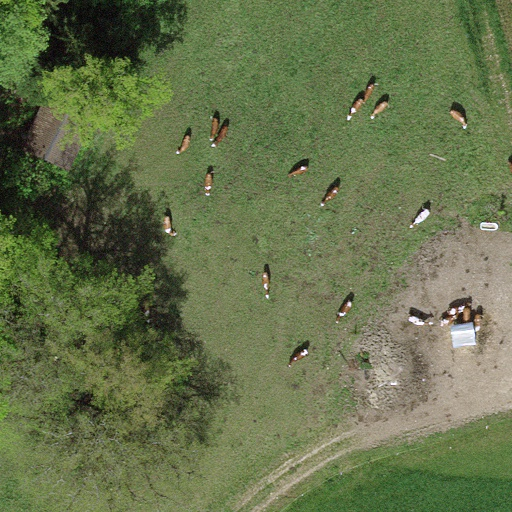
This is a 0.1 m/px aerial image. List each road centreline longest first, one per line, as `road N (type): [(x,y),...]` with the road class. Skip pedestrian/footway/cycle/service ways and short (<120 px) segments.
road 1 (track): [(511,400),(394,428),(269,473),(229,511)]
road 2 (track): [(511,149),(473,0)]
